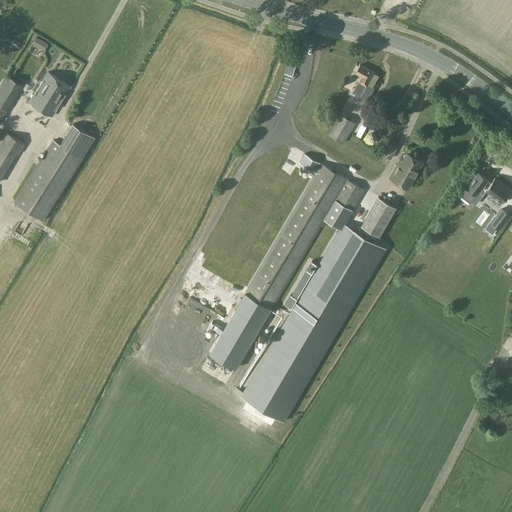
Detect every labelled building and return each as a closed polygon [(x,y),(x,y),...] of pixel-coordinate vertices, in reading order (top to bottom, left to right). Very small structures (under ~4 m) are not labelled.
[(37,36),(33,43),(39,47),(43,40),(37,36)] [(291,58),(288,66),(294,68),(296,60),(291,58)] [(63,73),(69,68),(64,63),(58,69),(63,73)] [(367,100),(375,87),(373,86),(378,76),(374,73),(360,65),(355,73),(361,77),(358,82),(352,91),(367,100)] [(33,97),(21,116),(43,130),(57,109),(64,97),(71,87),(71,86),(70,85),(48,72),(33,97)] [(104,72),(90,98),(98,102),(112,77),(104,72)] [(9,109),(23,85),(8,76),(0,89),(0,135),(3,131),(0,129),(0,119),(7,108),(9,109)] [(343,144),(356,123),(341,114),(329,135),(343,144)] [(14,202),(44,220),(96,138),(73,124),(60,144),(53,139),(53,140),(38,164),(14,202)] [(19,153),(24,144),(7,133),(0,144),(0,179),(17,152),(19,153)] [(490,173),(500,159),(485,148),(475,163),(490,173)] [(389,176),(389,178),(409,189),(412,184),(424,161),(425,161),(424,161),(419,158),(407,151),(403,158),(402,160),(400,158),(389,176)] [(316,173),(209,354),(236,369),(335,200),(351,210),(364,190),(303,155),(302,157),(300,160),(298,163),(316,173)] [(488,179),(479,172),(461,195),(470,202),(479,191),(483,194),(486,190),(502,202),(511,190),(495,178),(488,187),(484,184),(488,179)] [(380,236),(397,208),(378,197),(362,225),(380,236)] [(503,210),(497,218),(504,223),(510,216),(503,210)] [(18,223),(13,232),(20,235),(24,226),(18,223)] [(344,228),(245,401),(279,422),(376,247),(344,228)] [(211,273),(223,242),(215,239),(202,270),(211,273)] [(215,297),(224,301),(227,292),(218,289),(215,297)]
